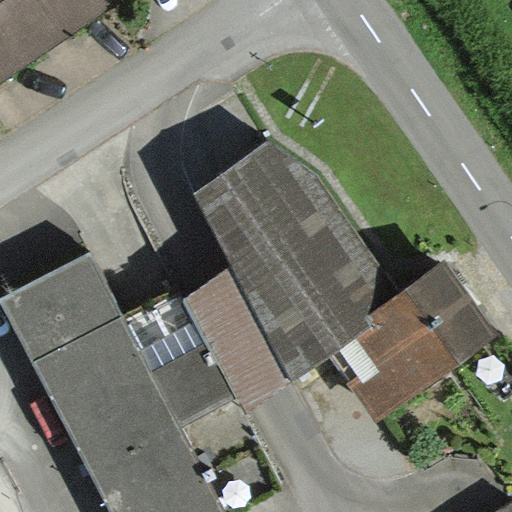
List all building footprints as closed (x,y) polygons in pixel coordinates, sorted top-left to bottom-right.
[(0,0),(0,63),(90,0),(0,0)] [(277,140),(188,195),(290,356),(324,334),(368,404),(479,335),(434,263),(377,299),(277,140)] [(8,302),(116,511),(222,511),(92,259),(8,302)] [(0,511),(10,511),(0,493),(0,511)] [(511,511),(511,496),(511,495),(482,511),(511,511)]
